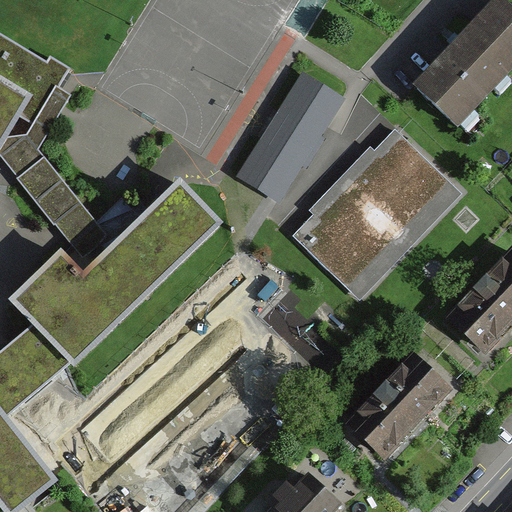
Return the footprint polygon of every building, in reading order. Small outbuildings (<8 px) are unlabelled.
[(511,76),(511,15),(498,1),(414,87),(459,130),(511,76)] [(0,158),(10,172),(36,150),(68,97),(57,90),(68,72),(49,60),(45,67),(0,38),(0,158)] [(343,102),(302,76),(237,176),(279,203),(343,102)] [(314,217),(293,239),(360,303),(463,197),(396,132),(375,153),(371,149),(309,213),(314,217)] [(36,150),(10,172),(68,249),(94,224),(36,150)] [(68,249),(5,308),(28,332),(64,369),(69,375),(224,228),(181,183),(141,220),(121,199),(94,224),(68,249)] [(511,255),(446,328),(481,360),(511,325),(511,255)] [(28,332),(0,355),(0,416),(1,418),(64,369),(28,332)] [(380,464),(449,395),(414,360),(344,430),(380,464)] [(0,511),(18,511),(53,486),(1,418),(0,416),(0,511)] [(338,511),(308,481),(292,497),(287,492),(271,508),(274,511),(338,511)]
